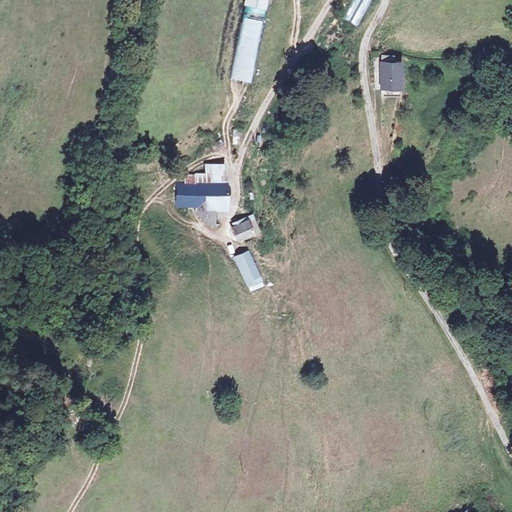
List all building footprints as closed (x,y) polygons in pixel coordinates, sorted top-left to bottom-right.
[(268,0),(246,0),(245,6),(266,10),(268,0)] [(372,0),(352,0),(343,19),(358,27),(372,0)] [(266,10),(245,6),(237,46),(258,50),(266,10)] [(258,50),(237,46),(230,80),(251,84),(258,50)] [(381,60),(381,87),(402,87),(403,61),(395,60),(395,56),(384,56),(384,60),(381,60)] [(207,168),(206,169),(204,170),(203,175),(193,175),(193,184),(177,184),(178,206),(197,207),(197,214),(205,223),(216,224),(216,211),(226,210),(225,167),(211,167),(207,168)] [(237,237),(238,238),(257,229),(251,216),(248,217),(232,225),(237,237)] [(235,258),(252,290),(264,284),(248,251),(235,258)]
